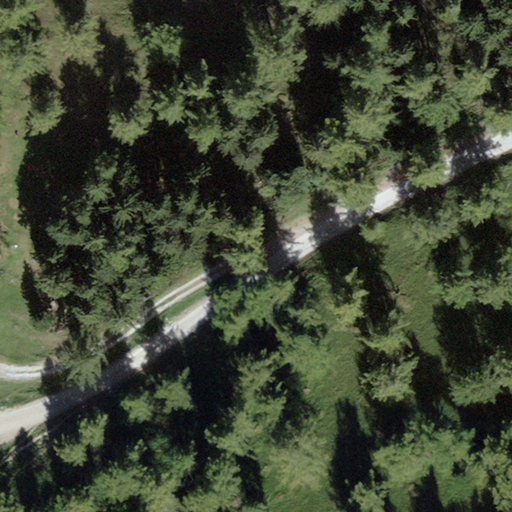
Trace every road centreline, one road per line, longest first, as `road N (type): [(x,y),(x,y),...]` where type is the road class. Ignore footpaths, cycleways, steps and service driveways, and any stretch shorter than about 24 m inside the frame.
road 1 (unclassified): [(511,138),(341,222),(88,387),(0,421)]
road 2 (track): [(291,254),(270,248),(229,256),(82,353),(42,370),(0,368)]
